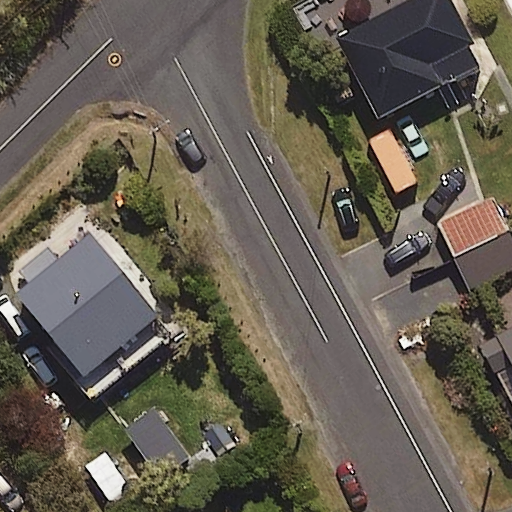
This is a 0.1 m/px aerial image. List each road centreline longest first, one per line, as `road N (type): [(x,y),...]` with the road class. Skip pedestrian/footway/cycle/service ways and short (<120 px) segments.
road 1 (residential): [(416,511),(148,4)]
road 2 (residential): [(148,4),(0,148)]
